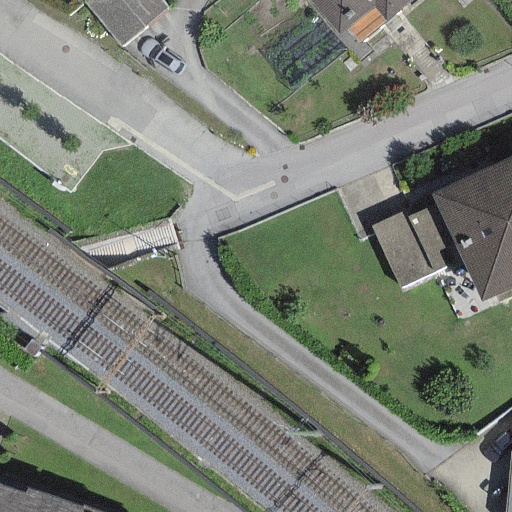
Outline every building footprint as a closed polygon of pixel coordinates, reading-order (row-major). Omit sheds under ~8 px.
[(102,0),(95,9),(137,49),(177,7),(169,0),(102,0)] [(309,0),(339,35),(347,29),(360,44),(412,0),(309,0)] [(511,156),(429,196),(433,205),(460,260),(481,304),(511,288),(511,156)] [(460,260),(433,205),(405,218),(402,211),(370,226),(400,288),(460,260)] [(73,511),(0,485),(0,511),(73,511)]
